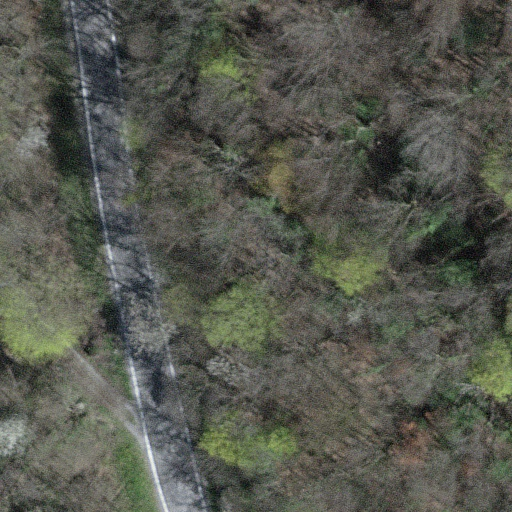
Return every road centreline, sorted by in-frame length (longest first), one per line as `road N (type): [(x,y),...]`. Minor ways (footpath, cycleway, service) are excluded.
road 1 (unclassified): [(188,511),(125,238),(88,0)]
road 2 (track): [(167,424),(106,393),(0,274)]
